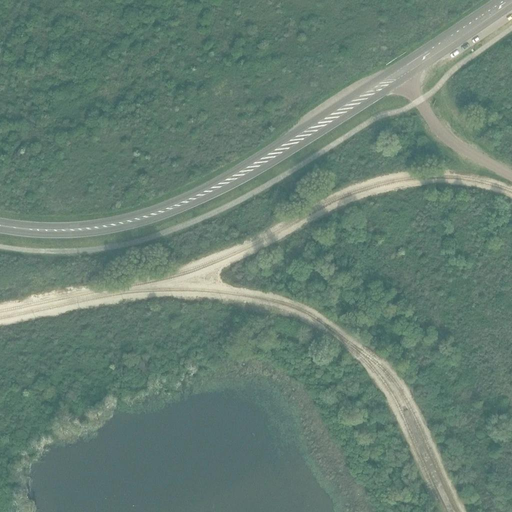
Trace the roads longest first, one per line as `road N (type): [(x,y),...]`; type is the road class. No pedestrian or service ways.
road 1 (tertiary): [(399,74),(228,181),(155,213),(75,229),(0,225)]
road 2 (tertiary): [(399,74),(506,0)]
